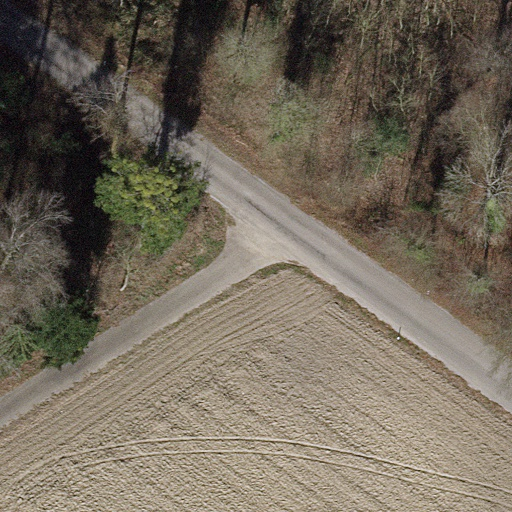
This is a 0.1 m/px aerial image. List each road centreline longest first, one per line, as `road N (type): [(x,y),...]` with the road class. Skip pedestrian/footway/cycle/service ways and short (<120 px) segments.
road 1 (unclassified): [(0,18),(511,395)]
road 2 (track): [(270,211),(210,239),(0,384)]
